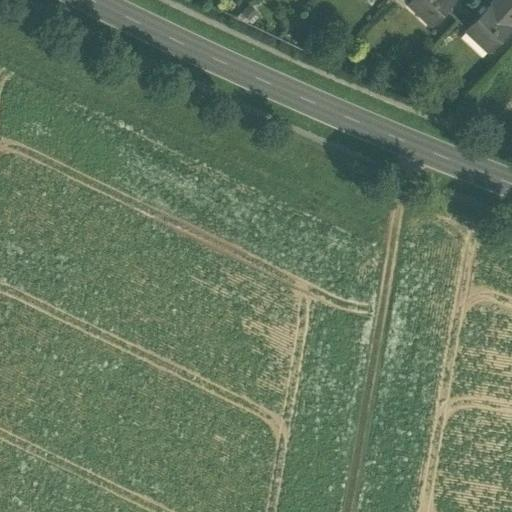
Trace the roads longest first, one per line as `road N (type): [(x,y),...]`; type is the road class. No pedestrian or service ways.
road 1 (secondary): [(89,0),(220,65),(511,184)]
road 2 (track): [(409,145),(343,511)]
